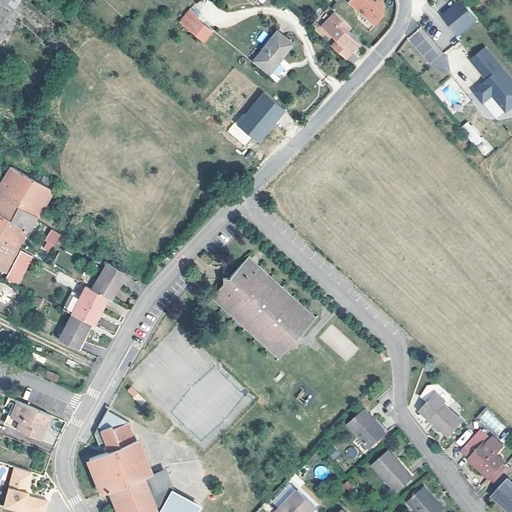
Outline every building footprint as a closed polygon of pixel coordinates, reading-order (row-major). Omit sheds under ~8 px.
[(351,0),(377,23),(382,17),(385,12),(384,0),(351,0)] [(464,0),(463,0),(444,16),(461,35),(480,19),(464,0)] [(329,45),(343,58),(357,42),(344,30),(350,24),(334,10),(319,25),(334,39),(329,45)] [(188,31),(202,42),(209,33),(196,21),(188,31)] [(420,28),(408,39),(440,76),(452,65),(420,28)] [(278,33),(254,62),(269,74),(293,45),(278,33)] [(490,80),(476,91),(483,101),(490,95),(495,96),(509,113),(511,109),(511,76),(488,48),(473,60),(490,80)] [(261,145),(285,109),(259,91),(229,134),(246,145),(251,138),(261,145)] [(490,95),(483,101),(500,120),(509,113),(495,96),(490,95)] [(481,139),(466,122),(460,127),(475,145),(481,139)] [(476,148),(486,155),(492,147),(483,140),(476,148)] [(5,183),(0,191),(0,197),(41,217),(54,197),(12,172),(5,183)] [(30,235),(41,217),(0,197),(0,219),(8,223),(28,234),(30,235)] [(0,234),(0,242),(17,251),(28,234),(8,223),(0,234)] [(52,229),(41,248),(50,253),(60,234),(52,229)] [(0,273),(2,274),(17,251),(0,242),(0,273)] [(64,254),(62,267),(69,268),(71,255),(64,254)] [(30,261),(19,255),(6,276),(2,284),(13,290),(30,261)] [(267,287),(271,283),(249,261),(244,266),(267,287)] [(244,266),(230,281),(223,281),(223,289),(215,297),(224,305),(222,313),(229,311),(270,350),(278,342),(288,341),(287,332),(300,318),(277,297),(281,292),(271,283),(267,287),(244,266)] [(106,269),(92,295),(107,303),(110,305),(124,280),(106,269)] [(51,289),(43,284),(36,296),(44,301),(51,289)] [(96,316),(99,318),(107,303),(92,295),(85,292),(81,301),(69,295),(59,313),(89,329),(96,316)] [(277,297),(300,318),(304,313),(281,292),(277,297)] [(211,302),(222,313),(224,305),(215,297),(211,302)] [(266,354),(270,350),(229,311),(222,313),(266,354)] [(89,329),(92,331),(99,318),(96,316),(89,329)] [(59,346),(78,355),(91,331),(72,321),(59,346)] [(57,380),(46,375),(43,380),(54,386),(57,380)] [(452,394),(443,385),(435,378),(426,382),(421,394),(427,400),(420,408),(449,435),(463,421),(444,403),(452,394)] [(139,394),(134,397),(140,406),(145,402),(139,394)] [(2,427),(15,433),(19,425),(10,421),(16,406),(13,404),(2,427)] [(49,420),(16,406),(10,421),(19,425),(15,433),(38,444),(43,433),(41,432),(44,426),(45,427),(49,420)] [(498,436),(506,427),(486,408),(478,416),(498,436)] [(364,409),(348,423),(368,445),(384,431),(364,409)] [(101,492),(110,488),(117,485),(120,493),(114,496),(111,497),(117,511),(145,511),(157,508),(144,475),(153,471),(139,437),(135,438),(128,421),(107,410),(94,433),(102,451),(86,458),(101,492)] [(468,429),(456,442),(461,446),(473,434),(468,429)] [(495,483),(510,467),(495,453),(502,445),(494,437),(487,444),(483,441),(488,436),(482,430),(463,450),(471,457),(470,459),(495,483)] [(332,448),(326,453),(332,459),(338,455),(332,448)] [(347,448),(346,456),(356,457),(357,448),(347,448)] [(389,450),(373,464),(394,488),(410,474),(389,450)] [(171,488),(175,490),(165,467),(153,471),(144,475),(157,508),(161,506),(171,488)] [(21,499),(23,495),(29,475),(13,470),(6,494),(11,496),(21,499)] [(289,482),(299,489),(305,481),(295,474),(289,482)] [(347,480),(342,486),(350,492),(355,486),(347,480)] [(511,485),(507,481),(493,496),(509,511),(511,511),(511,485)] [(110,488),(114,496),(120,493),(117,485),(110,488)] [(417,511),(439,511),(443,509),(423,486),(407,500),(417,511)] [(171,488),(161,506),(157,511),(196,511),(201,504),(175,490),(171,488)] [(274,511),(275,511),(307,511),(313,506),(297,490),(278,511),(276,509),(274,511)] [(1,510),(6,511),(11,496),(6,494),(1,510)] [(11,496),(6,511),(10,511),(41,511),(43,505),(24,500),(21,499),(11,496)]
